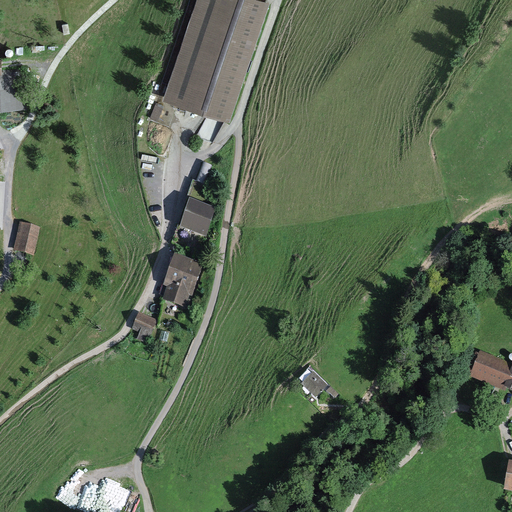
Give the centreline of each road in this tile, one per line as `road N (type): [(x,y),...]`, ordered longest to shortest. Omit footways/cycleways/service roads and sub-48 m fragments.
road 1 (track): [(277,0),(238,121),(193,161),(155,282),(128,332),(52,377),(0,425)]
road 2 (track): [(238,121),(207,319),(139,456),(149,511)]
road 3 (track): [(248,511),(368,395),(402,305),(440,240),(475,210)]
road 4 (track): [(112,0),(53,65),(16,139),(12,265),(0,285)]
road 5 (track): [(510,445),(494,402),(467,402),(404,462),(364,487),(350,511)]
